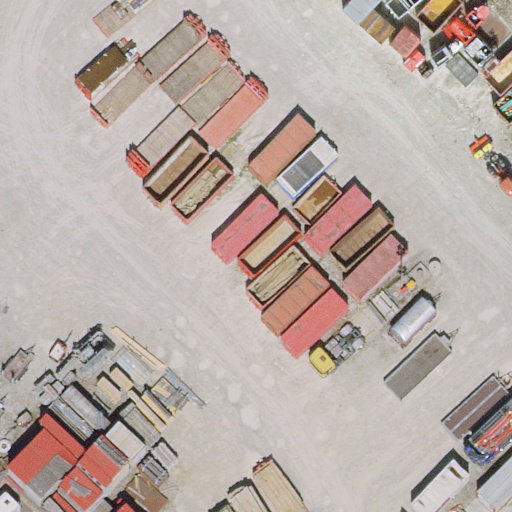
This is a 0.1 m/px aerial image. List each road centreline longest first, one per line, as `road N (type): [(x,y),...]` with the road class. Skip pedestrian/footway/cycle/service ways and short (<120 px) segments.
road 1 (unknown): [(273,0),(511,299)]
road 2 (unknown): [(226,511),(0,228)]
